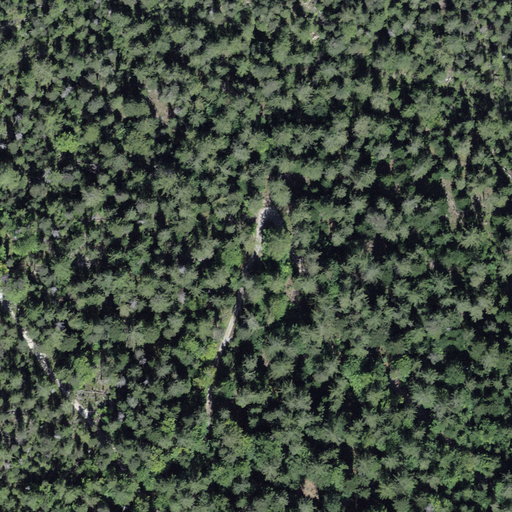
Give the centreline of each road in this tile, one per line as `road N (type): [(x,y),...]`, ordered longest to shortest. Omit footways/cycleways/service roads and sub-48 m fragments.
road 1 (track): [(194,511),(216,364),(256,247),(260,205),(275,207),(289,255),(405,402),(511,508)]
road 2 (track): [(0,295),(37,359),(153,511)]
